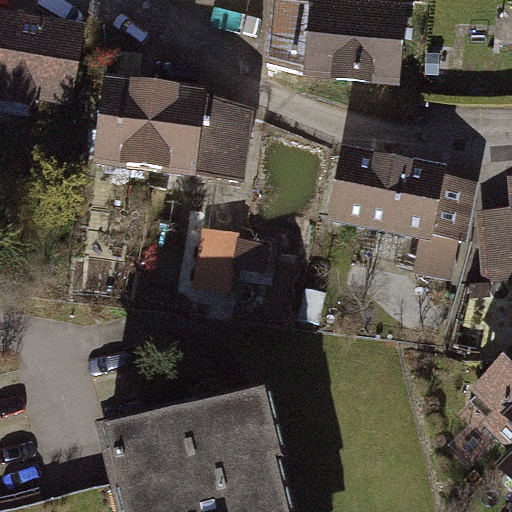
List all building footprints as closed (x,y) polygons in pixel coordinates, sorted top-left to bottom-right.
[(406,3),(373,0),(277,0),(272,67),(304,75),(400,83),(406,3)] [(86,34),(0,19),(0,105),(72,117),(86,34)] [(207,106),(108,94),(98,178),(196,190),(207,106)] [(255,124),(207,106),(196,190),(245,196),(255,124)] [(440,184),(338,163),(324,233),(418,252),(412,279),(449,286),(456,249),(465,251),(475,197),(439,190),(440,184)] [(508,219),(482,221),(487,283),(511,281),(511,190),(505,191),(508,219)] [(511,369),(457,406),(507,462),(490,478),(511,498),(511,369)] [(286,511),(264,422),(118,459),(130,511),(286,511)]
